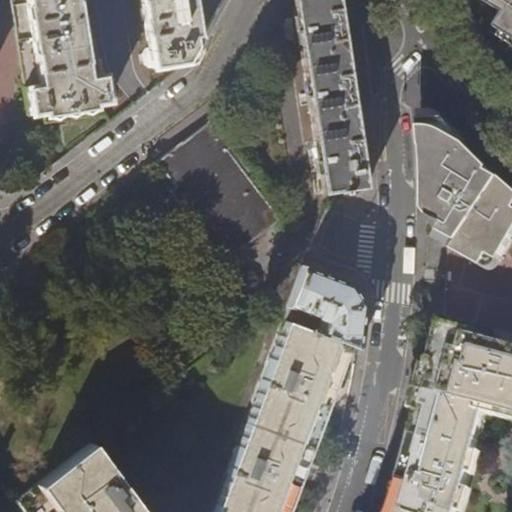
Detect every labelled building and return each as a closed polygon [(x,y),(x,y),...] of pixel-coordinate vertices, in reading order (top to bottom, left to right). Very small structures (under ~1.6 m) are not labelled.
[(77,0),(11,0),(25,86),(23,87),(28,116),(44,113),(45,117),(95,110),(95,105),(109,103),(106,87),(104,74),(90,76),(85,47),(77,0)] [(185,62),(201,34),(195,0),(138,0),(140,11),(147,51),(144,52),(141,55),(143,66),(147,68),(150,68),(150,70),(168,66),(185,62)] [(195,0),(201,34),(219,0),(195,0)] [(299,44),(321,194),(329,193),(366,187),(338,0),(292,0),(294,13),(291,19),(292,27),(295,45),(299,44)] [(511,0),(484,0),(483,3),(507,18),(500,30),(511,37),(511,0)] [(499,264),(511,241),(511,190),(494,174),(464,143),(435,111),(428,113),(420,116),(424,155),(425,179),(426,199),(426,213),(440,232),(436,240),(450,249),(471,260),(484,268),(499,264)] [(207,240),(223,261),(279,219),(228,149),(235,144),(215,116),(209,121),(156,161),(176,187),(170,191),(188,214),(186,225),(197,240),(207,240)] [(113,231),(121,239),(153,204),(145,197),(113,231)] [(303,266),(287,307),(283,319),(284,319),(309,329),(311,323),(305,321),(305,313),(319,318),(317,332),(342,342),(357,347),(360,319),(362,303),(348,282),(303,266)] [(337,354),(342,342),(317,332),(309,329),(284,319),(210,511),(139,511),(88,443),(14,501),(22,511),(278,511),(292,474),(295,466),(298,458),(323,394),(337,354)] [(459,511),(480,442),(470,440),(479,406),(511,414),(511,352),(472,343),(473,336),(445,329),(441,345),(434,344),(428,370),(425,384),(406,460),(389,511),(459,511)]
